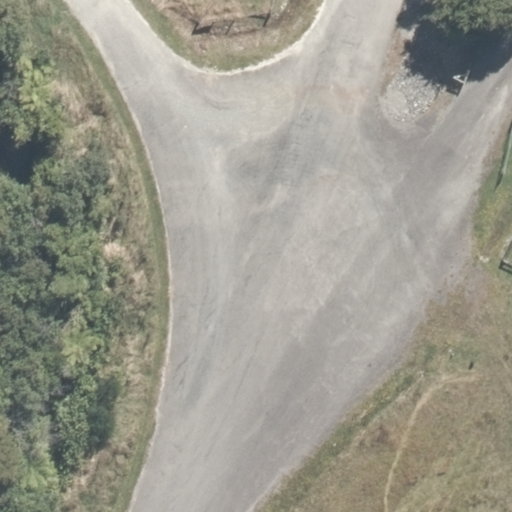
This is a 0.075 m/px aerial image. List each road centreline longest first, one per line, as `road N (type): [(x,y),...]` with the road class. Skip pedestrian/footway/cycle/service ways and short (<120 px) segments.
road 1 (unknown): [(239,400),(0,12)]
road 2 (residential): [(188,511),(316,224)]
